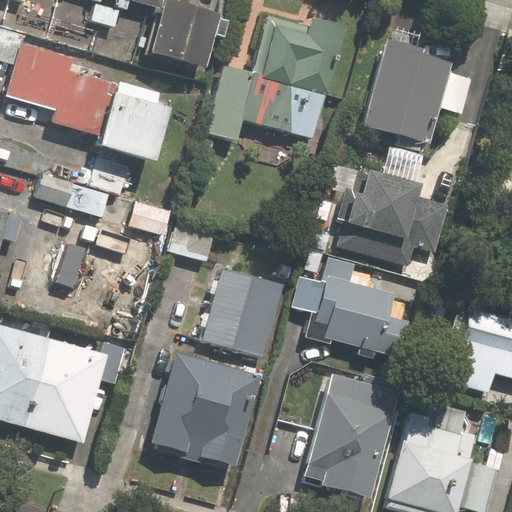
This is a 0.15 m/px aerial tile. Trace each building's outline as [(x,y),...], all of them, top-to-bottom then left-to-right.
[(117,29),(122,9),(128,11),(130,0),(132,0),(156,7),(144,52),(205,69),(224,1),(220,0),(22,0),(28,1),(27,0),(90,0),(95,1),(90,21),(117,29)] [(251,71),(221,63),(203,133),(238,142),(243,122),(313,139),(342,23),(310,15),(307,25),(266,14),(251,71)] [(0,61),(12,65),(3,94),(52,108),(48,122),(99,136),(96,144),(152,160),(167,107),(153,103),(158,88),(69,62),(71,54),(22,40),(24,34),(0,27),(0,61)] [(452,54),(384,37),(362,126),(431,143),(440,106),(462,112),(470,79),(447,73),(452,54)] [(511,152),(509,152),(495,199),(511,204),(511,152)] [(421,184),(355,164),(350,162),(334,213),(346,217),(338,246),(410,267),(416,247),(433,252),(447,206),(417,197),(421,184)] [(109,191),(41,171),(33,200),(101,219),(109,191)] [(172,207),(133,197),(125,228),(164,238),(172,207)] [(0,238),(14,242),(21,217),(0,211),(0,238)] [(218,226),(176,215),(167,253),(208,264),(218,226)] [(284,275),(222,259),(201,343),(263,359),(284,275)] [(416,298),(299,263),(287,304),(309,310),(302,332),(397,361),(416,298)] [(511,317),(467,304),(443,381),(486,394),(493,371),(511,377),(511,317)] [(100,349),(0,324),(0,421),(82,442),(98,379),(114,383),(124,344),(102,339),(100,349)] [(261,369),(176,347),(150,444),(235,467),(261,369)] [(396,387),(330,370),(302,477),(369,495),(396,387)] [(424,414),(408,410),(384,500),(429,511),(457,511),(459,506),(482,511),(484,511),(497,468),(467,460),(479,413),(428,399),(424,414)]
